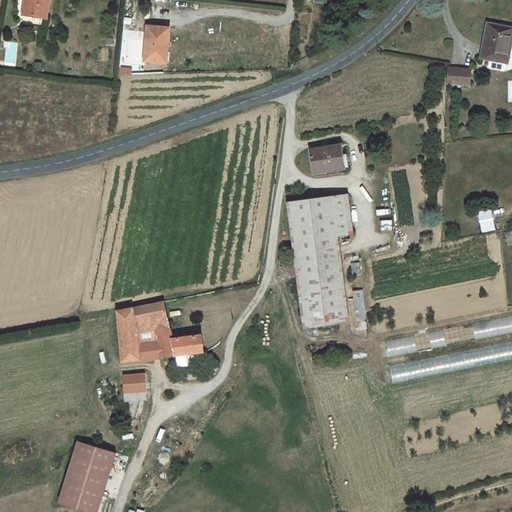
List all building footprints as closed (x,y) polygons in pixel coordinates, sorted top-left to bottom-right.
[(30,0),(29,7),(53,12),(55,0),(30,0)] [(173,57),(176,23),(153,20),(150,55),(173,57)] [(497,35),(497,26),(490,26),(485,61),(493,62),(493,70),(508,72),(509,64),(511,64),(511,60),(511,28),(507,28),(507,35),(497,35)] [(507,26),(497,26),(497,35),(507,35),(507,28),(507,26)] [(449,79),(471,80),(473,66),(451,63),(449,72),(449,79)] [(316,149),(319,172),(347,167),(343,143),(316,149)] [(295,201),(311,326),(356,320),(345,233),(360,231),(354,194),(295,201)] [(482,233),(496,230),(492,209),(478,211),(482,233)] [(366,327),(375,326),(370,288),(361,289),(366,327)] [(121,305),(126,359),(181,351),(183,364),(211,360),(209,346),(207,332),(178,336),(169,298),(121,305)] [(411,351),(409,337),(386,339),(387,353),(411,351)] [(128,372),(130,386),(131,396),(150,395),(149,371),(128,372)] [(121,449),(82,437),(63,498),(101,510),(121,449)]
